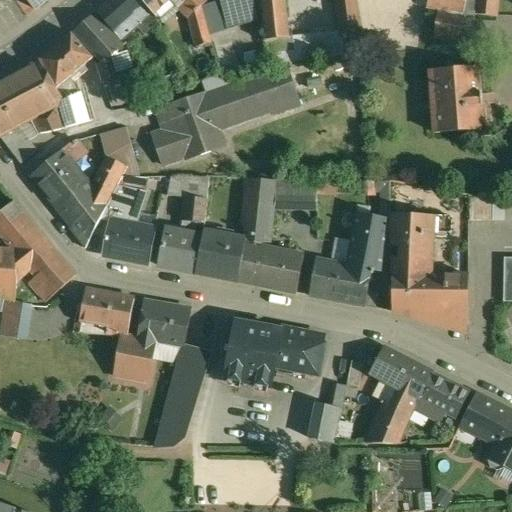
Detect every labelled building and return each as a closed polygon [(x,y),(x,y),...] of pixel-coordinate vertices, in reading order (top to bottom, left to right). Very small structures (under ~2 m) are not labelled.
[(49,0),(28,0),(37,10),(49,0)] [(154,18),(139,0),(111,0),(97,12),(121,39),(145,19),(148,23),(154,18)] [(141,0),(157,18),(158,17),(156,14),(171,0),(141,0)] [(208,2),(206,0),(171,0),(189,20),(196,48),(212,44),(202,6),(208,2)] [(219,0),(227,30),(263,19),(261,0),(219,0)] [(285,0),(261,0),(263,19),(267,52),(293,50),(292,38),(290,38),(285,0)] [(335,0),(340,32),(343,57),(344,57),(363,55),(359,21),(356,0),(335,0)] [(391,0),(427,10),(427,9),(429,0),(391,0)] [(466,0),(429,0),(427,9),(439,12),(464,16),(466,0)] [(497,0),(477,0),(476,15),(496,17),(497,0)] [(464,16),(439,12),(435,38),(459,42),(464,16)] [(95,15),(75,31),(102,63),(99,66),(104,82),(119,77),(114,62),(125,58),(118,50),(122,47),(95,15)] [(340,32),(292,36),(292,38),(293,50),(267,52),(267,63),(343,57),(340,32)] [(72,34),(40,61),(57,89),(84,66),(93,58),(72,34)] [(40,61),(0,82),(0,138),(2,137),(19,128),(33,120),(41,134),(50,133),(66,129),(59,104),(65,101),(57,89),(40,61)] [(84,66),(57,89),(65,101),(59,104),(66,129),(90,122),(82,93),(75,82),(88,71),(84,66)] [(233,71),(221,74),(203,81),(207,94),(206,94),(206,93),(157,111),(165,133),(154,137),(154,136),(152,136),(163,167),(165,167),(165,166),(187,158),(188,161),(217,151),(211,133),(271,111),(273,115),(301,105),(288,68),(261,78),(260,74),(237,82),(233,71)] [(480,69),(431,72),(435,134),(484,130),(483,106),(484,106),(483,94),(482,94),(480,69)] [(38,151),(19,128),(2,137),(23,164),(38,151)] [(90,184),(63,151),(32,176),(59,209),(90,184)] [(128,168),(108,158),(71,230),(86,249),(102,219),(118,187),(128,168)] [(248,179),(227,178),(224,217),(227,217),(225,233),(238,235),(245,227),(248,179)] [(210,179),(172,179),(168,196),(186,198),(186,196),(208,200),(210,179)] [(276,182),(248,179),(245,227),(249,231),(239,282),(297,294),(305,257),(269,249),(276,182)] [(339,183),(317,183),(317,196),(338,196),(339,183)] [(375,183),(363,183),(363,195),(375,195),(375,183)] [(146,192),(118,187),(102,219),(111,221),(104,255),(150,264),(156,230),(135,226),(146,192)] [(208,200),(186,196),(186,198),(182,232),(204,237),(208,200)] [(505,198),(471,197),(470,221),(504,221),(505,198)] [(424,202),(407,201),(407,216),(391,215),(391,221),(392,247),(397,247),(396,259),(393,259),(394,313),(426,322),(426,270),(425,263),(432,263),(434,237),(435,218),(435,217),(423,216),(424,202)] [(15,202),(0,214),(0,297),(6,299),(8,300),(15,302),(18,282),(30,271),(37,274),(30,284),(47,303),(76,277),(15,202)] [(391,221),(358,214),(348,265),(374,272),(392,273),(392,247),(391,221)] [(452,218),(435,218),(434,237),(451,238),(452,218)] [(182,232),(167,229),(160,266),(197,274),(204,237),(182,232)] [(225,233),(205,229),(204,237),(197,274),(235,281),(244,236),(225,233)] [(469,252),(449,252),(449,266),(447,266),(447,283),(469,284),(470,284),(470,262),(469,252)] [(348,265),(318,259),(310,296),(365,307),(372,274),(374,274),(374,272),(348,265)] [(447,283),(434,283),(433,322),(467,323),(469,284),(447,283)] [(135,300),(87,291),(81,322),(108,328),(129,332),(135,300)] [(15,302),(8,300),(2,336),(18,339),(24,304),(15,302)] [(192,310),(145,302),(138,340),(107,338),(102,366),(99,389),(124,392),(127,369),(152,372),(156,343),(182,348),(185,348),(185,347),(192,310)] [(323,336),(237,319),(230,356),(228,356),(216,390),(265,399),(270,373),(264,372),(266,365),(316,375),(323,336)] [(129,332),(108,328),(107,336),(128,339),(129,332)] [(210,354),(185,347),(185,348),(182,348),(156,448),(174,446),(185,438),(210,354)] [(433,373),(386,348),(372,374),(383,380),(374,398),(382,402),(381,403),(383,405),(368,444),(400,445),(411,417),(415,409),(433,373)] [(364,364),(353,362),(348,385),(359,388),(364,364)] [(471,392),(433,373),(415,409),(432,417),(435,409),(456,420),(471,392)] [(511,412),(477,395),(461,426),(498,445),(489,461),(491,468),(498,471),(504,469),(506,466),(511,469),(511,412)] [(336,422),(337,408),(310,404),(305,441),(332,444),(333,436),(345,438),(347,424),(336,422)] [(376,470),(394,470),(394,487),(410,487),(410,481),(397,480),(397,468),(405,468),(405,450),(376,450),(376,470)] [(397,511),(397,503),(376,504),(376,511),(397,511)]
